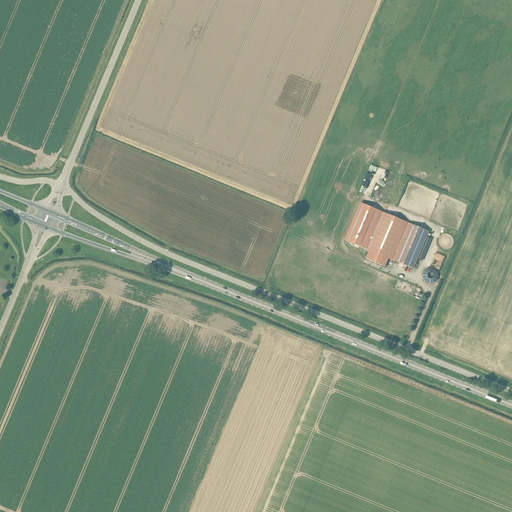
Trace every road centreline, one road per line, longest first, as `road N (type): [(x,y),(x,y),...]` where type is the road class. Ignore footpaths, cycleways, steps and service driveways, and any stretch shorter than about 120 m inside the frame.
road 1 (unclassified): [(511,392),(167,254),(60,185)]
road 2 (track): [(378,0),(292,208),(96,128)]
road 3 (primary): [(511,405),(171,268)]
road 4 (unclassified): [(60,185),(138,0)]
road 5 (track): [(96,128),(150,0)]
road 6 (primary): [(43,226),(171,268)]
road 7 (primary): [(171,268),(49,211)]
